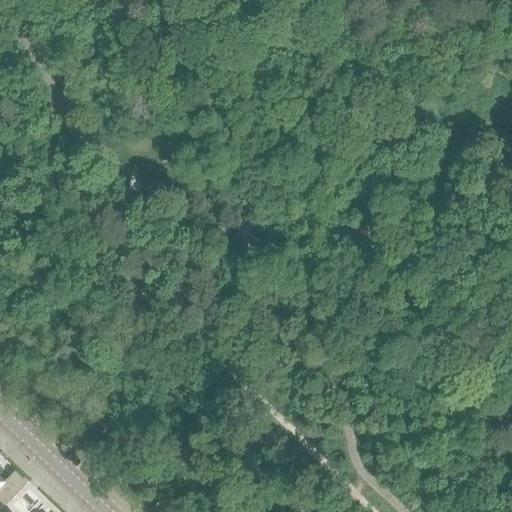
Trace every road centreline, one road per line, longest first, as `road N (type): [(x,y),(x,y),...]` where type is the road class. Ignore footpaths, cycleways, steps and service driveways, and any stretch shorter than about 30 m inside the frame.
road 1 (unknown): [(372,511),(0,161)]
road 2 (residential): [(106,511),(0,410)]
